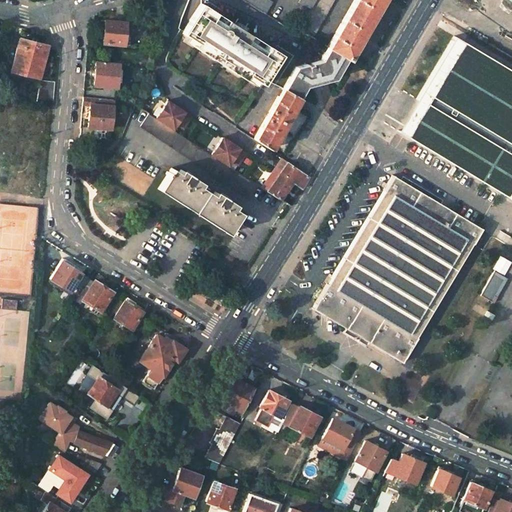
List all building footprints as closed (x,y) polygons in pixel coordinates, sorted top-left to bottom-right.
[(240,0),(263,15),(271,3),(266,0),(240,0)] [(313,38),(333,0),(316,0),(311,9),(299,30),(313,38)] [(311,9),(316,0),(300,0),(299,2),(311,9)] [(348,61),(383,0),(355,0),(327,49),(345,60),(348,61)] [(201,4),(181,34),(197,44),(194,48),(211,59),(213,54),(230,65),(227,69),(243,80),(246,75),(261,85),(280,55),(266,46),(264,50),(247,40),(250,36),(227,21),(224,25),(212,18),(215,13),(201,4)] [(124,22),(104,20),(101,44),(122,45),(124,22)] [(511,71),(451,35),(394,130),(505,196),(508,192),(511,185),(511,71)] [(37,44),(18,38),(9,71),(37,78),(43,54),(37,44)] [(334,79),(345,60),(327,49),(319,61),(295,67),(282,89),(299,99),(307,85),(334,79)] [(119,66),(95,64),(94,87),(117,89),(119,66)] [(51,103),(52,83),(35,81),(33,101),(51,103)] [(280,92),(253,138),(269,149),(298,102),(299,99),(282,89),(280,92)] [(81,106),(89,107),(88,129),(94,129),(92,141),(107,143),(108,131),(111,131),(113,101),(82,98),(81,106)] [(193,116),(169,100),(157,118),(174,129),(178,123),(186,127),(193,116)] [(257,186),(148,115),(140,127),(249,199),(257,186)] [(213,154),(229,165),(233,159),(241,163),(248,152),(224,136),(213,154)] [(278,177),(293,186),(300,189),(307,178),(286,164),(278,177)] [(191,212),(205,191),(193,183),(195,180),(183,173),(181,176),(170,169),(157,190),(191,212)] [(480,229),(391,176),(311,309),(400,363),(480,229)] [(293,186),(278,177),(268,192),(283,202),(293,186)] [(217,199),(205,191),(191,212),(226,234),(240,213),(228,206),(230,203),(219,196),(217,199)] [(60,260),(78,272),(82,266),(64,254),(60,260)] [(80,274),(61,262),(51,279),(69,290),(80,274)] [(491,274),(478,296),(492,304),(495,298),(493,297),(502,281),(491,274)] [(74,296),(100,312),(113,291),(88,275),(74,296)] [(141,312),(124,302),(113,319),(130,330),(141,312)] [(185,351),(171,341),(169,344),(155,334),(138,362),(152,371),(144,382),(155,390),(174,362),(176,364),(185,351)] [(102,372),(86,395),(106,408),(121,386),(102,372)] [(252,388),(234,378),(221,402),(239,411),(252,388)] [(286,400),(267,390),(258,407),(260,408),(253,420),(275,431),(280,422),(282,419),(278,417),(286,400)] [(62,410),(55,406),(54,407),(48,402),(38,418),(57,431),(49,443),(64,453),(70,442),(74,445),(79,433),(76,432),(77,428),(66,420),(69,416),(61,411),(62,410)] [(280,422),(308,436),(318,416),(290,402),(282,419),(280,422)] [(217,464),(238,424),(224,416),(217,430),(215,428),(208,442),(210,443),(202,458),(217,464)] [(331,417),(320,438),(341,449),(338,456),(345,460),(348,454),(359,432),(331,417)] [(70,510),(76,502),(30,470),(32,450),(41,451),(43,439),(25,427),(21,476),(23,477),(57,501),(70,510)] [(112,445),(79,433),(74,445),(106,455),(112,445)] [(341,449),(320,438),(317,445),(338,456),(341,449)] [(384,451),(364,440),(353,460),(365,467),(360,477),(369,481),(374,471),(384,451)] [(384,471),(404,480),(400,490),(408,494),(422,463),(400,453),(397,461),(390,458),(384,471)] [(94,473),(100,464),(77,456),(76,461),(94,473)] [(200,476),(178,467),(170,489),(192,497),(200,476)] [(456,477),(437,469),(430,486),(449,494),(456,477)] [(54,506),(57,501),(23,477),(19,484),(39,498),(38,499),(46,505),(48,502),(54,506)] [(234,488),(212,480),(204,501),(226,509),(234,488)] [(481,508),(489,491),(468,482),(457,509),(465,511),(470,511),(473,505),(481,508)] [(272,511),(276,505),(248,494),(241,511),(272,511)] [(511,511),(511,504),(492,497),(485,511),(511,511)] [(57,501),(54,506),(48,502),(46,505),(41,511),(68,511),(70,510),(57,501)]
